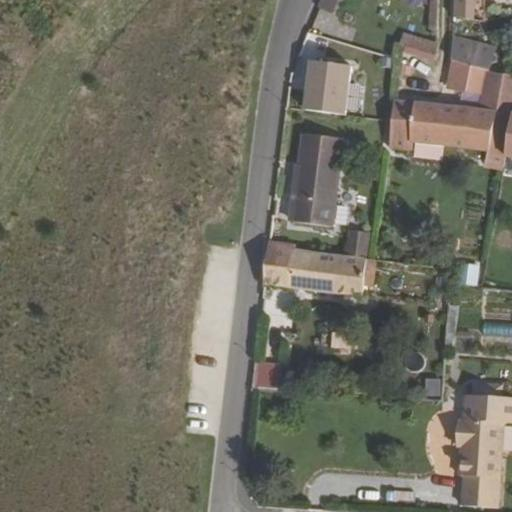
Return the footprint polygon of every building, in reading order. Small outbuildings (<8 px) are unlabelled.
[(315,0),(314,4),(329,11),(333,0),(315,0)] [(419,0),(419,9),(438,11),(438,0),(419,0)] [(450,0),(449,22),(461,24),(464,0),(450,0)] [(463,30),(483,32),(485,13),(465,10),(463,30)] [(432,54),(435,41),(400,33),(397,47),(432,54)] [(446,41),(441,64),(452,65),(482,68),(485,45),(446,41)] [(297,112),(345,115),(348,64),(300,61),(297,112)] [(452,65),(448,87),(480,90),(482,68),(452,65)] [(511,83),(491,81),(485,113),(493,114),(491,129),(507,131),(511,98),(511,83)] [(391,105),(386,152),(413,156),(415,147),(486,154),(491,129),(493,114),(485,113),(391,105)] [(491,129),(486,154),(503,157),(507,131),(491,129)] [(301,135),(289,223),(330,229),(342,141),(301,135)] [(352,242),(350,262),(365,263),(367,243),(352,242)] [(266,244),(261,287),(362,296),(363,280),(373,281),(375,264),(365,263),(350,262),(293,257),(293,246),(266,244)] [(484,336),(511,334),(511,331),(511,324),(484,325),(484,336)] [(277,387),(280,364),(256,362),(254,385),(277,387)] [(422,380),(422,397),(438,396),(437,379),(422,380)] [(463,458),(462,498),(497,499),(500,413),(455,412),(455,431),(459,432),(459,458),(463,458)]
